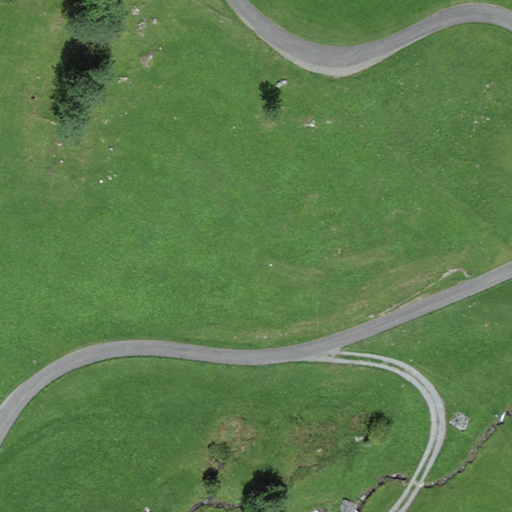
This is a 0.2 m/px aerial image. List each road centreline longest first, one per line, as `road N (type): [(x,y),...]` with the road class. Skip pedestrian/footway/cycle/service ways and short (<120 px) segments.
road 1 (unclassified): [(0,423),(41,378),(83,356),(121,348),(253,357),(306,352),(511,269)]
road 2 (unclassified): [(511,21),(454,15),(339,60),(276,38),(236,0)]
road 3 (track): [(306,352),(407,370),(433,393),(435,442),(397,511)]
